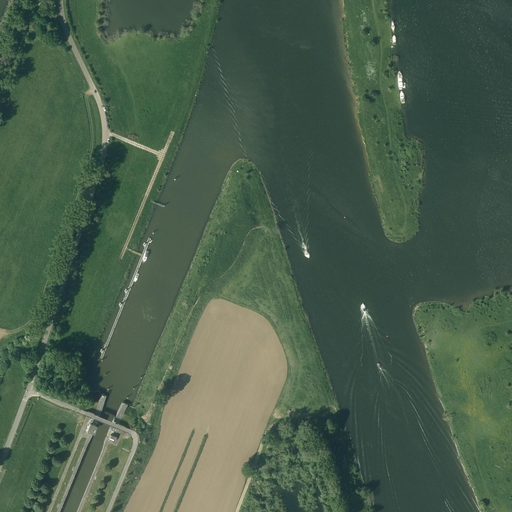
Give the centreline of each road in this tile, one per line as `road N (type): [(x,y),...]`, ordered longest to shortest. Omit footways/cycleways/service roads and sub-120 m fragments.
road 1 (residential): [(31,390),(105,136),(60,0)]
road 2 (track): [(238,511),(267,434),(285,419),(308,421),(320,432),(346,511)]
road 3 (unclassified): [(107,511),(134,435),(31,390)]
